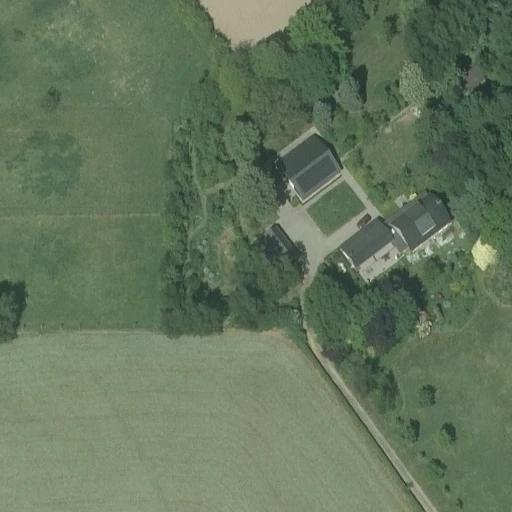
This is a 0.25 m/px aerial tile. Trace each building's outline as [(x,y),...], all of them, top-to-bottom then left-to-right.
[(477,67),(435,97),(445,112),(488,82),(477,67)] [(335,83),(308,105),(320,120),(347,98),(335,83)] [(339,171),(314,137),(277,165),(302,198),(339,171)] [(430,201),(391,230),(410,255),(449,226),(430,201)] [(377,226),(342,253),(356,271),(391,244),(377,226)] [(278,230),(259,244),(283,277),(302,263),(278,230)]
